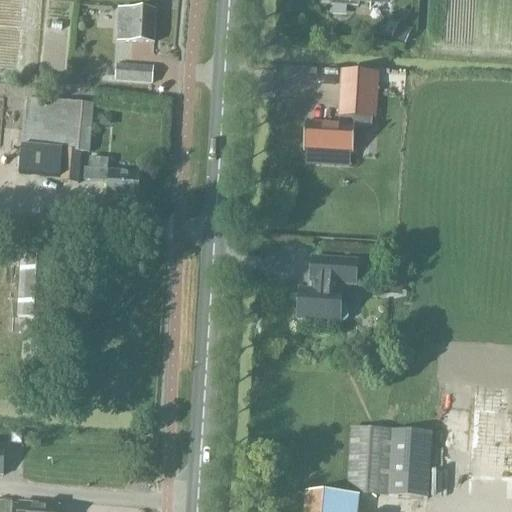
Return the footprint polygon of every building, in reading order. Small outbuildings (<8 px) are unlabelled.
[(129,42),(153,44),(154,11),(118,10),(117,41),(129,42)] [(393,37),(406,44),(413,30),(400,23),(393,37)] [(116,81),(151,84),(152,69),(117,67),(116,81)] [(341,126),(353,126),(371,128),(374,74),(342,72),(339,125),(341,126)] [(47,76),(46,86),(57,87),(58,78),(47,76)] [(24,101),(19,175),(61,179),(61,183),(77,185),(80,153),(88,153),(92,106),(24,101)] [(99,115),(98,126),(110,127),(111,116),(99,115)] [(339,125),(338,124),(325,124),(324,125),(305,124),(305,129),(302,130),(302,135),(304,136),(304,150),(337,152),(337,151),(352,151),(353,126),(341,126),(339,125)] [(107,183),(107,199),(138,201),(139,198),(142,197),(142,190),(139,186),(140,177),(125,176),(125,173),(107,172),(107,161),(90,159),(89,172),(85,172),(85,182),(107,183)] [(21,252),(16,318),(48,321),(54,255),(21,252)] [(300,291),(298,321),(343,324),(345,289),(355,290),(357,263),(312,260),(310,292),(300,291)] [(385,276),(385,290),(402,291),(402,277),(385,276)] [(24,327),(18,391),(43,393),(48,329),(24,327)] [(348,493),(359,494),(427,500),(433,436),(421,435),(353,429),(348,493)] [(14,435),(13,443),(22,444),(22,436),(14,435)] [(308,491),(306,511),(357,511),(359,494),(348,493),(308,491)]
